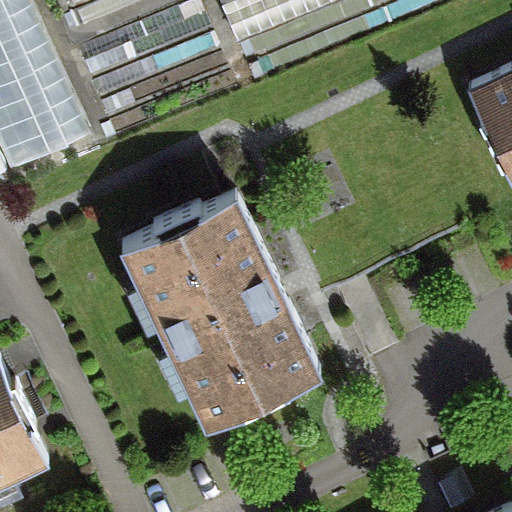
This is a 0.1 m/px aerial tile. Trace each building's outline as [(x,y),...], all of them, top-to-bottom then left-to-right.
[(65,0),(117,134),(237,82),(203,0),(65,0)] [(227,0),(245,41),(343,0),(227,0)] [(480,116),(475,119),(497,165),(502,163),(511,184),(511,60),(464,83),(480,116)] [(151,223),(117,239),(203,419),(237,404),(239,408),(285,386),(283,382),(316,366),(230,186),(197,202),(195,197),(149,219),(151,223)] [(0,477),(44,456),(28,423),(33,421),(10,374),(6,376),(0,364),(0,477)] [(511,511),(511,497),(480,511),(511,511)]
